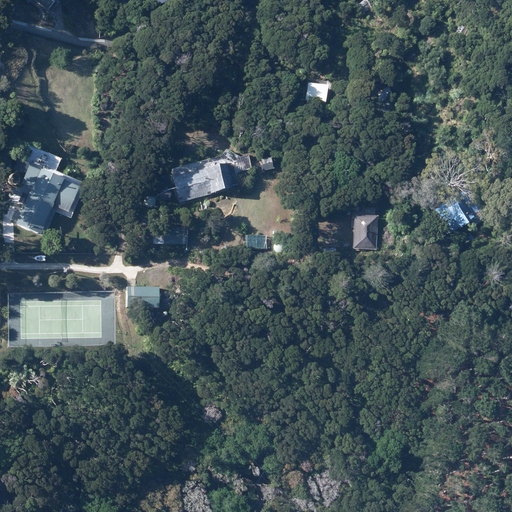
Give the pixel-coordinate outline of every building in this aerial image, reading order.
[(32,0),(47,11),(55,0),(32,0)] [(168,0),(116,0),(116,5),(124,11),(143,0),(146,0),(157,7),(168,0)] [(398,107),(386,87),(364,100),(376,119),(398,107)] [(232,187),(238,185),(235,176),(240,173),(251,170),(247,155),(234,159),(236,164),(231,166),(231,163),(172,179),(178,204),(233,189),(232,187)] [(22,194),(27,197),(15,225),(39,235),(51,207),(66,214),(77,189),(28,167),(17,191),(11,189),(7,198),(18,203),(22,194)] [(466,189),(432,212),(449,235),(459,228),(460,230),(471,222),(474,226),(486,218),(466,189)] [(353,217),(352,250),(376,251),(377,217),(353,217)] [(185,228),(162,228),(163,252),(186,252),(185,228)] [(470,235),(460,242),(465,249),(475,243),(470,235)] [(156,288),(123,288),(123,309),(156,309),(156,288)]
